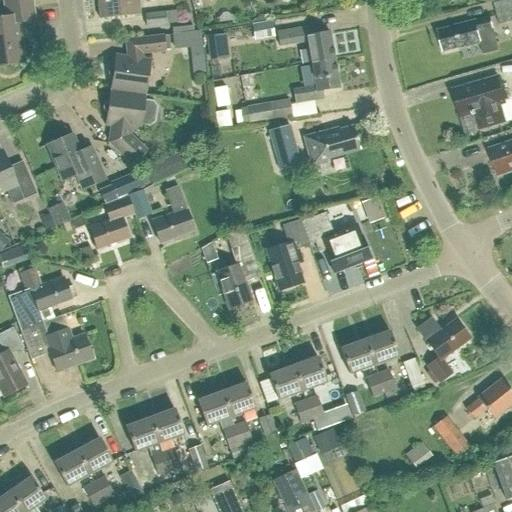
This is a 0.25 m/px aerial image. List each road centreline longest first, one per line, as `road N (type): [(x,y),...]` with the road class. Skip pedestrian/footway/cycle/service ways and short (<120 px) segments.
road 1 (residential): [(217,349),(435,270),(465,249)]
road 2 (residential): [(465,249),(401,125),(374,0)]
road 3 (residential): [(217,349),(140,266),(112,277),(129,381)]
road 4 (residential): [(0,112),(67,78),(74,58),(67,0)]
road 5 (residential): [(0,438),(129,381)]
